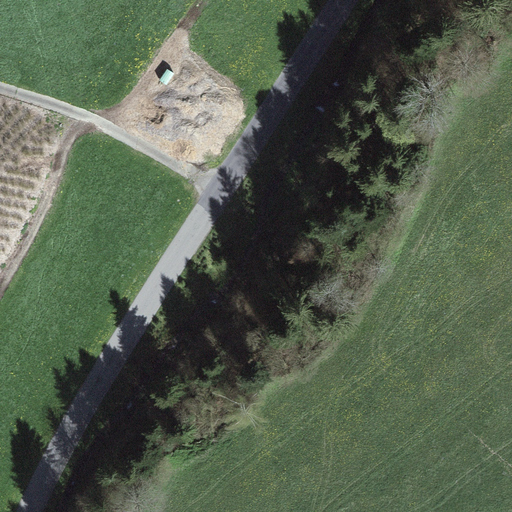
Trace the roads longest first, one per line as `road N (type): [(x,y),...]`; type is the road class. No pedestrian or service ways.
road 1 (unclassified): [(29,511),(86,401),(346,0)]
road 2 (track): [(226,183),(0,88)]
road 3 (track): [(70,113),(49,192),(0,289)]
